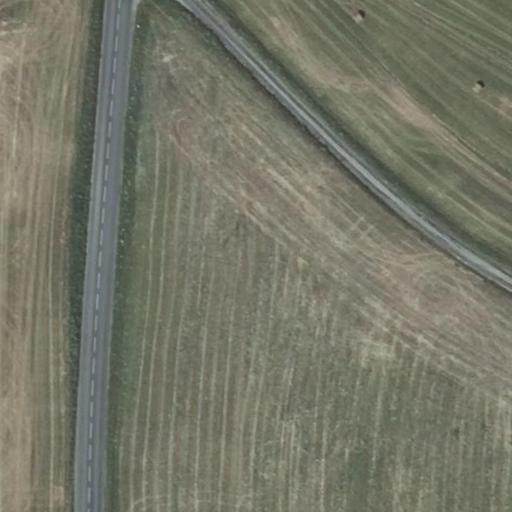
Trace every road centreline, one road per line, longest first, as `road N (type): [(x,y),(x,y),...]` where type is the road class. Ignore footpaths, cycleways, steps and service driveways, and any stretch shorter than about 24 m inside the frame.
road 1 (tertiary): [(118,0),(90,511)]
road 2 (unclassified): [(176,0),(408,214),(511,282)]
